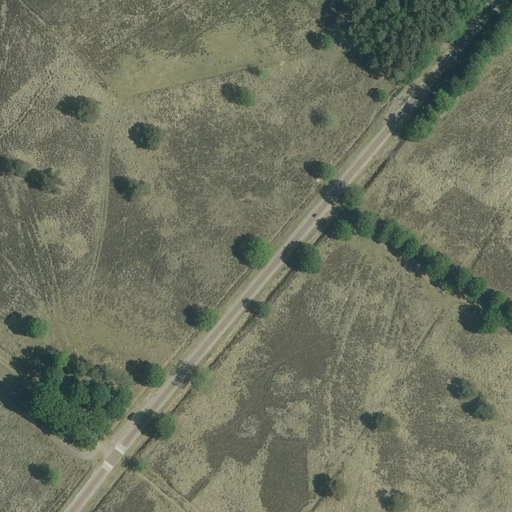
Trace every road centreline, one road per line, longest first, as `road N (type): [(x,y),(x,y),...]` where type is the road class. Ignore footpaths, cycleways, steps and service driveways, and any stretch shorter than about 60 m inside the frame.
road 1 (tertiary): [(71,511),(496,0)]
road 2 (track): [(120,449),(0,359)]
